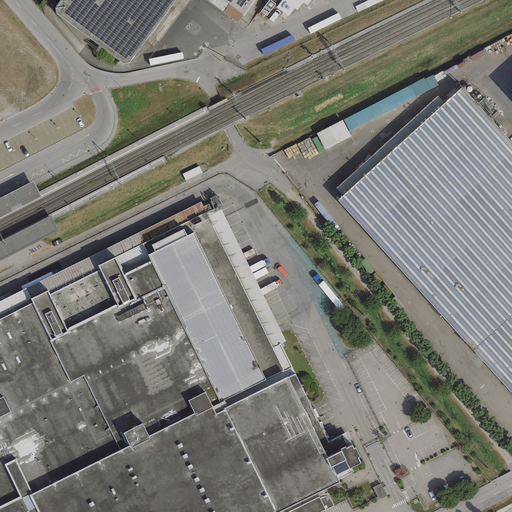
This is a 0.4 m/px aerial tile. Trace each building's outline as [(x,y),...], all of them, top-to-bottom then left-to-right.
[(65,0),(61,7),(62,13),(127,62),(134,63),(180,0),(230,0),(250,14),(259,0),(278,0),(280,1),(280,0),(65,0)] [(283,0),(277,9),(288,17),(297,4),(290,0),(283,0)] [(434,77),(343,120),(349,132),(439,89),(434,77)] [(511,142),(462,87),(337,199),(511,393),(511,142)] [(315,136),(323,153),(351,139),(343,123),(315,136)] [(0,218),(42,197),(33,180),(0,196),(0,218)] [(0,260),(59,230),(50,214),(0,239),(0,260)] [(283,383),(204,221),(0,319),(0,511),(278,511),(339,483),(289,380),(283,383)] [(426,463),(418,467),(423,478),(431,475),(426,463)]
